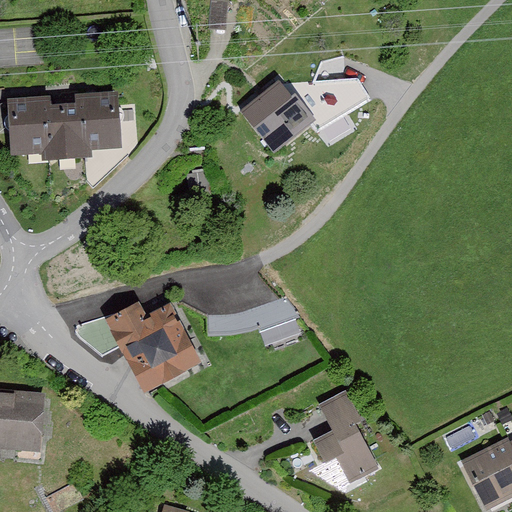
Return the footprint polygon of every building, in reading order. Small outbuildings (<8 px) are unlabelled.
[(290,83),(284,86),(311,120),(319,129),(370,98),(358,79),(290,83)] [(280,80),(239,112),(270,152),(311,120),(284,86),(280,80)] [(0,102),(0,154),(0,158),(38,157),(39,164),(81,162),(81,155),(110,153),(108,97),(65,99),(65,109),(43,110),(43,100),(0,102)] [(136,301),(106,315),(141,385),(198,357),(170,301),(143,314),(136,301)] [(218,334),(295,322),(292,301),(215,312),(218,334)] [(0,392),(0,450),(31,453),(36,396),(0,392)] [(338,397),(312,409),(326,437),(308,445),(316,461),(327,455),(340,482),(368,468),(349,429),(353,427),(338,397)] [(511,440),(466,462),(487,507),(511,495),(511,440)]
